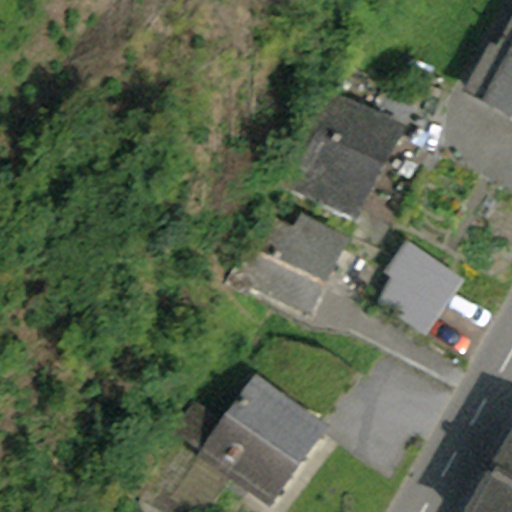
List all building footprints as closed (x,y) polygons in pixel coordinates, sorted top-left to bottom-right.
[(471,92),(511,114),(511,34),(511,36),(511,63),(493,53),(471,92)] [(321,98),(279,185),(351,221),(397,134),(321,98)] [(249,297),(257,282),(306,308),(341,241),(302,220),(294,234),(266,219),(239,270),(234,268),(225,285),(249,297)] [(445,282),(429,304),(392,276),(379,305),(422,337),(463,283),(409,243),(403,251),(445,282)] [(392,276),(429,304),(445,282),(403,251),(387,272),(392,276)] [(323,433),(319,430),(358,375),(324,351),(286,342),(205,455),(179,436),(151,476),(177,495),(205,457),(268,506),(323,433)] [(511,511),(511,448),(474,511),(511,511)]
